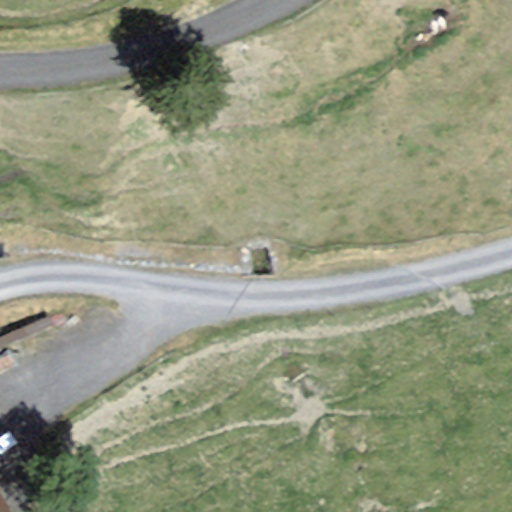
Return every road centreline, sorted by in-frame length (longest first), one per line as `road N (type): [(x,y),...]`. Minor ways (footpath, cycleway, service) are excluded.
road 1 (track): [(511,253),(355,291),(220,297),(29,278),(0,289)]
road 2 (unclassified): [(299,0),(200,48),(0,86)]
